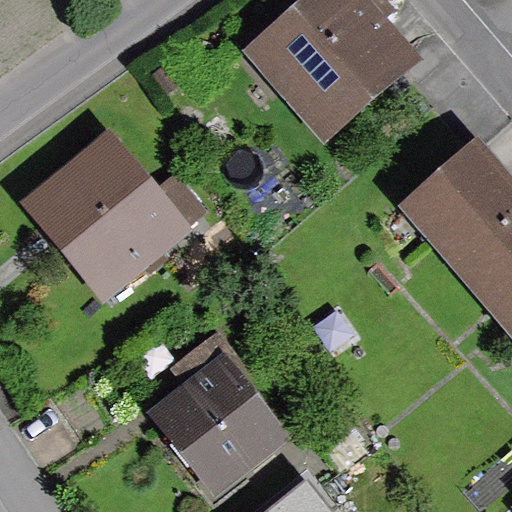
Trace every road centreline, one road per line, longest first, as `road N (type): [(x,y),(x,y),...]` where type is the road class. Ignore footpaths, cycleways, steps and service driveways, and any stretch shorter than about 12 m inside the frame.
road 1 (residential): [(160,0),(0,113)]
road 2 (residential): [(511,91),(432,0)]
